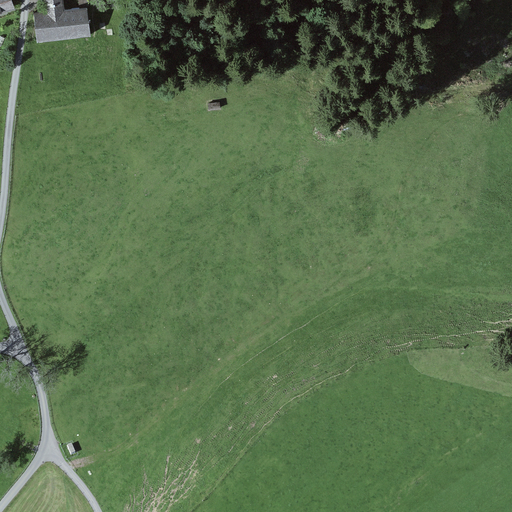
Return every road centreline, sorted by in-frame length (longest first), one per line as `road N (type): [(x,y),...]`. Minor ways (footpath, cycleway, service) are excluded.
road 1 (track): [(25,0),(0,224)]
road 2 (residential): [(0,348),(30,364),(47,428),(46,449),(0,508)]
